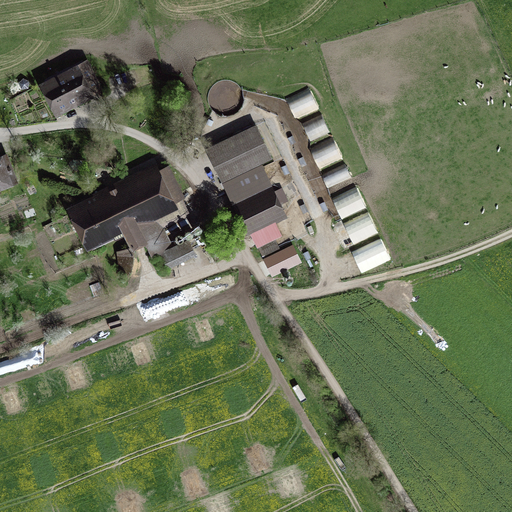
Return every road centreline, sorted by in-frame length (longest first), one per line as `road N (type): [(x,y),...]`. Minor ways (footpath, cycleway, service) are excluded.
road 1 (track): [(415,511),(274,296),(458,258),(511,233)]
road 2 (unclassified): [(0,132),(87,123),(162,148),(195,177),(274,296)]
road 3 (track): [(0,348),(248,258)]
